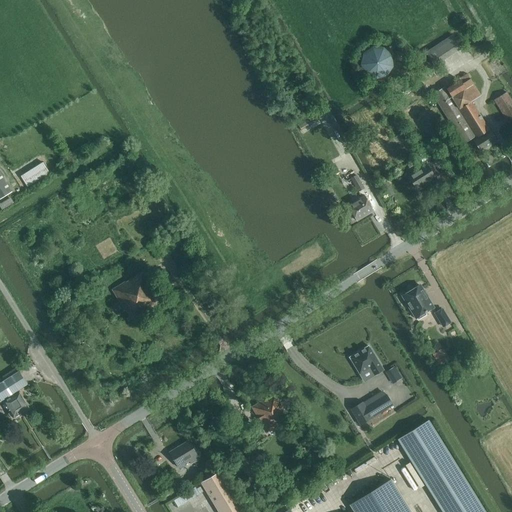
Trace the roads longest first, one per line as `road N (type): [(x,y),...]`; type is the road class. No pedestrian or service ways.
road 1 (tertiary): [(96,441),(511,180)]
road 2 (unclassified): [(96,441),(0,284)]
